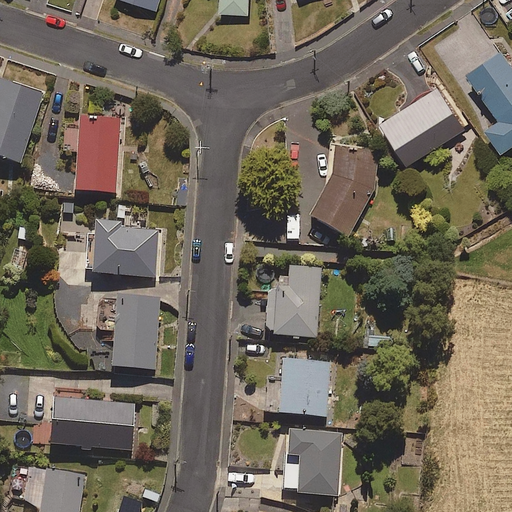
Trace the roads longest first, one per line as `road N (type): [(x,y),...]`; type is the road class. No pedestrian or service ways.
road 1 (residential): [(223,90),(208,356),(187,511)]
road 2 (residential): [(0,22),(223,90)]
road 3 (residential): [(223,90),(304,76),(427,0)]
